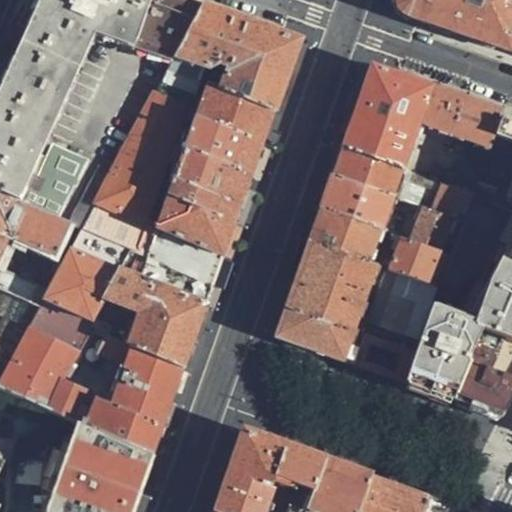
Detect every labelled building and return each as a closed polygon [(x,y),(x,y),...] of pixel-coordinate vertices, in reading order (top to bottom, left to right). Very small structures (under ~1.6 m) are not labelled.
[(46,0),(15,69),(0,102),(0,193),(53,217),(68,184),(72,186),(84,161),(50,145),(45,155),(32,149),(92,27),(174,57),(200,11),(170,0),(46,0)] [(467,38),(511,54),(511,0),(397,0),(406,17),(467,38)] [(202,6),(200,11),(174,57),(154,92),(191,105),(197,87),(206,90),(275,114),(289,75),(300,43),(251,24),(202,6)] [(350,125),(342,147),(403,168),(418,124),(430,87),(371,67),(350,125)] [(466,100),(430,87),(418,124),(466,141),(489,150),(499,121),(502,113),(466,100)] [(245,200),(275,114),(206,90),(157,229),(141,223),(176,123),(183,126),(191,105),(154,92),(78,228),(128,251),(147,259),(213,288),(245,200)] [(415,352),(403,384),(442,398),(453,402),(482,331),(505,339),(511,341),(511,125),(499,121),(489,150),(473,193),(462,223),(450,256),(438,289),(421,338),(415,352)] [(473,193),(489,150),(466,141),(450,185),(473,193)] [(403,168),(342,147),(339,155),(332,176),(393,198),(423,209),(462,223),(473,193),(450,185),(403,168)] [(393,198),(332,176),(323,201),(320,211),(381,232),(393,198)] [(0,289),(41,308),(49,291),(0,268),(0,260),(10,237),(50,256),(66,223),(53,217),(0,193),(0,289)] [(411,242),(450,256),(462,223),(423,209),(411,242)] [(381,232),(320,211),(311,233),(308,241),(369,264),(381,232)] [(104,336),(183,371),(199,328),(213,288),(147,259),(138,279),(119,271),(128,251),(78,228),(49,291),(41,308),(86,327),(104,336)] [(403,239),(392,272),(438,289),(450,256),(411,242),(403,239)] [(369,264),(308,241),(274,338),(354,366),(403,384),(415,352),(354,330),(378,267),(369,264)] [(438,289),(392,272),(374,320),(421,338),(438,289)] [(80,423),(153,456),(168,413),(183,371),(104,336),(95,355),(118,365),(102,402),(61,383),(86,327),(41,308),(4,389),(80,423)] [(511,379),(490,372),(505,339),(482,331),(453,402),(476,410),(502,419),(511,399),(511,379)] [(153,456),(80,423),(70,446),(55,446),(49,447),(43,481),(43,511),(133,511),(146,475),(153,456)] [(70,446),(80,423),(55,446),(70,446)] [(366,511),(378,480),(350,469),(243,429),(229,470),(214,511),(366,511)] [(464,511),(434,501),(378,480),(366,511),(464,511)]
